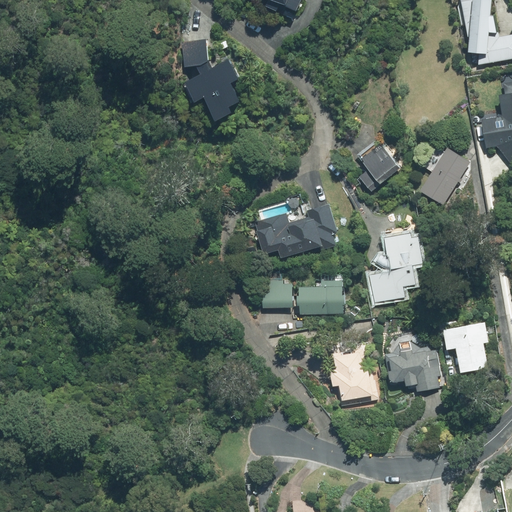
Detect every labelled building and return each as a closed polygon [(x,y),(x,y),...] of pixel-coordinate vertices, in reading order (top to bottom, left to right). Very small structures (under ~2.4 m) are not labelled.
[(478,5),(466,5),(473,35),(471,50),(482,51),(481,63),(501,59),(497,38),(492,40),(492,32),(498,32),(495,16),(490,17),(491,1),(478,0),(478,5)] [(206,95),(219,119),(235,110),(232,104),(244,98),(235,80),(242,77),(232,58),(214,67),(212,63),(209,39),(185,42),(188,67),(200,66),(204,72),(189,80),(199,99),(206,95)] [(511,81),(505,83),(506,93),(500,93),(503,115),(485,118),(488,143),(496,142),(511,163),(511,81)] [(361,176),(373,190),(402,166),(393,156),(396,154),(385,140),(362,159),(370,168),(361,176)] [(449,147),(422,190),(445,204),(472,161),(449,147)] [(256,221),(265,253),(280,248),(283,260),(338,243),(335,232),(340,231),(331,203),(309,209),(311,215),(291,222),(288,211),(256,221)] [(393,270),(371,274),(376,302),(406,297),(404,285),(417,283),(414,264),(425,263),(420,236),(413,237),(412,233),(388,237),(393,270)] [(301,285),(301,313),(345,312),(345,279),(323,279),(323,285),(301,285)] [(294,280),(264,280),(264,307),(294,307),(294,280)] [(486,321),(445,328),(449,348),(458,347),(462,371),(489,367),(485,342),(490,342),(486,321)] [(399,351),(388,353),(393,383),(407,380),(408,387),(417,385),(418,389),(440,385),(438,375),(442,375),(437,348),(424,350),(423,345),(417,346),(415,339),(398,342),(399,351)] [(341,384),(345,405),(379,398),(373,367),(366,368),(362,349),(335,354),(338,367),(332,368),(335,385),(341,384)]
